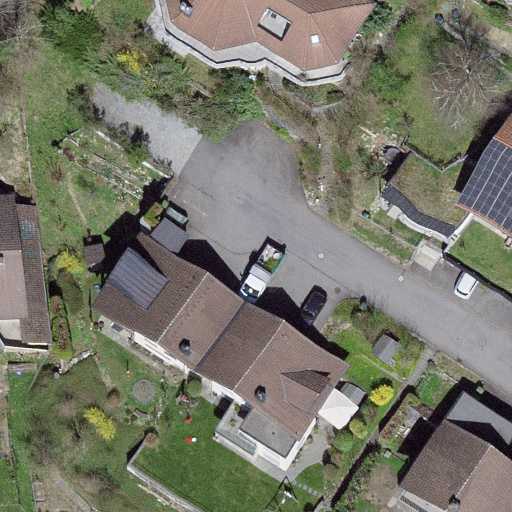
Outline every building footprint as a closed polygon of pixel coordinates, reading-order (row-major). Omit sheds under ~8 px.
[(217,0),(213,8),(337,79),(382,0),(217,0)] [(439,227),(511,276),(511,138),(505,133),(439,227)] [(0,218),(0,330),(30,328),(20,217),(0,218)] [(110,309),(315,428),(368,336),(163,217),(110,309)] [(395,511),(397,511),(511,511),(511,463),(508,460),(511,451),(511,433),(461,398),(448,419),(395,511)]
